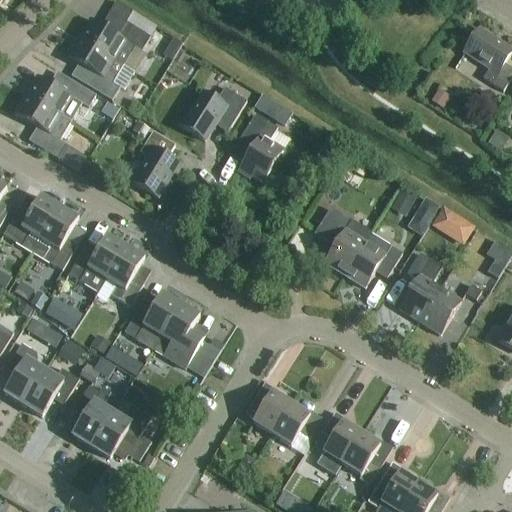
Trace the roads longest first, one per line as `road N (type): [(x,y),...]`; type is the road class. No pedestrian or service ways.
road 1 (residential): [(272,329),(176,268),(156,227),(0,143)]
road 2 (residential): [(272,329),(307,324),(338,334),(510,438)]
road 3 (residential): [(152,511),(272,329)]
